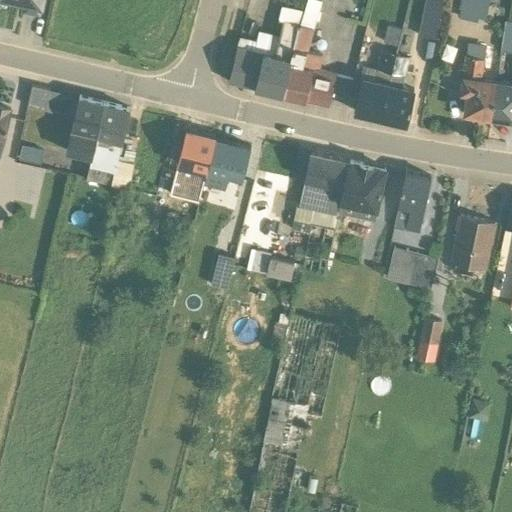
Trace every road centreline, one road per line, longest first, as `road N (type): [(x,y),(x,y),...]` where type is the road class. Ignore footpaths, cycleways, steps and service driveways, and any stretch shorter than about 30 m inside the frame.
road 1 (tertiary): [(511,166),(186,99)]
road 2 (tertiary): [(186,99),(0,55)]
